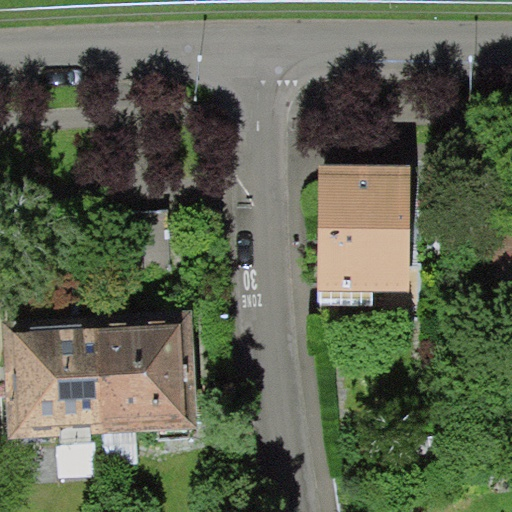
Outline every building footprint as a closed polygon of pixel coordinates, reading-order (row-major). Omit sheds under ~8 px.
[(348,279),(348,284),(404,285),(405,169),(359,169),(323,168),(322,279),(348,279)] [(437,263),(438,199),(417,199),(417,262),(437,263)] [(511,200),(498,200),(497,313),(511,312),(511,200)] [(170,269),(167,209),(97,213),(101,273),(170,269)] [(111,322),(95,323),(101,423),(135,421),(135,426),(192,422),(188,354),(185,354),(183,317),(172,318),(171,310),(141,312),(141,320),(111,322)] [(16,428),(101,423),(95,323),(52,325),(52,321),(48,317),(36,318),(25,319),(21,323),(22,327),(10,328),(12,365),(7,365),(9,395),(14,395),(16,428)]
